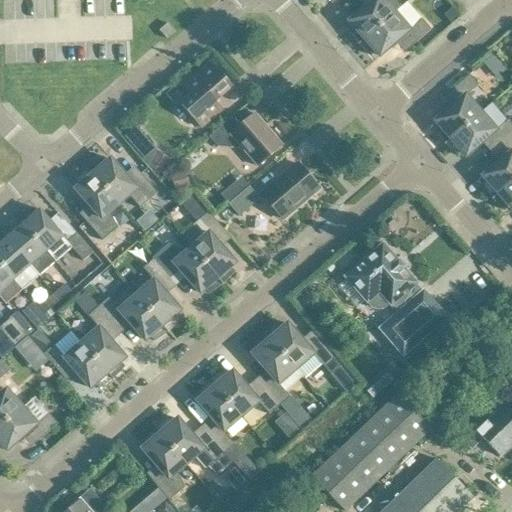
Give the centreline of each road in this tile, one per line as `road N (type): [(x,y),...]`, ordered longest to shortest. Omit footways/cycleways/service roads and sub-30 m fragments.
road 1 (residential): [(13,511),(421,165)]
road 2 (unclassified): [(42,168),(240,0)]
road 3 (residential): [(374,113),(503,5),(511,8)]
road 4 (unclassified): [(374,113),(273,0)]
road 5 (unclassified): [(511,268),(421,165)]
